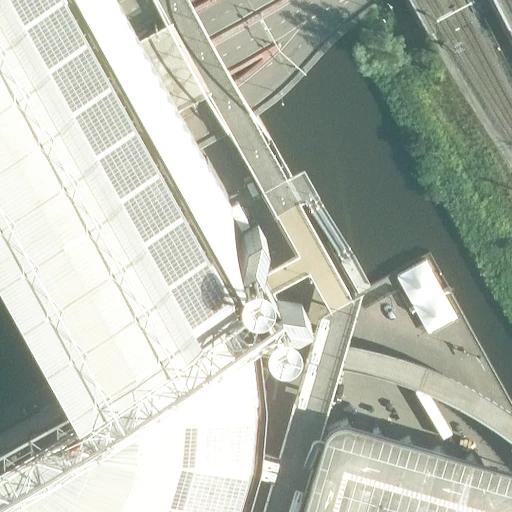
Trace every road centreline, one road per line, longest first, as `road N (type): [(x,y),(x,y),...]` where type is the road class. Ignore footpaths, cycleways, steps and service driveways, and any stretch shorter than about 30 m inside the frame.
road 1 (secondary): [(0,181),(329,0)]
road 2 (secondary): [(246,0),(0,137)]
